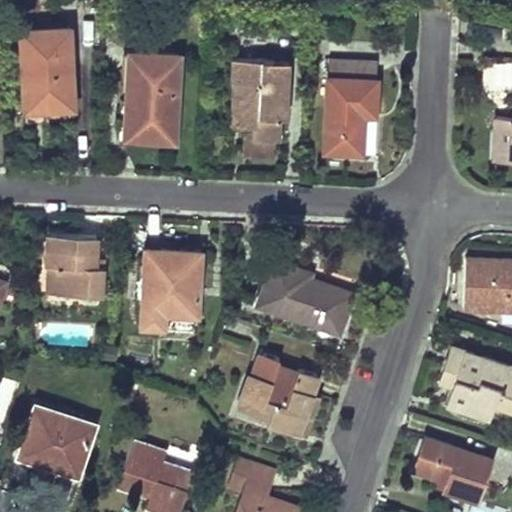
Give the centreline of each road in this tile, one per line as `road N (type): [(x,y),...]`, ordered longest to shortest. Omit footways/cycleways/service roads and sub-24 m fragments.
road 1 (residential): [(0,182),(52,178),(433,199)]
road 2 (residential): [(350,511),(428,285),(433,199)]
road 3 (residential): [(433,199),(434,28)]
